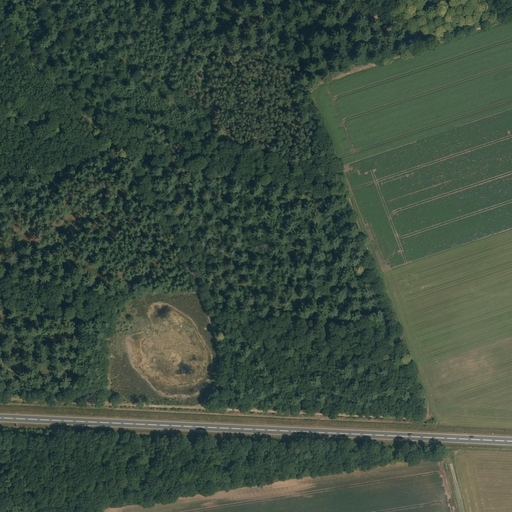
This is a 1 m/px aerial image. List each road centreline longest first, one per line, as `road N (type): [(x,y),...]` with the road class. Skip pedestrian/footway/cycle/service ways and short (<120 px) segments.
road 1 (trunk): [(511,441),(0,418)]
road 2 (track): [(342,178),(429,414),(203,406)]
road 3 (track): [(203,406),(0,397)]
road 4 (track): [(210,317),(163,220),(108,145)]
road 5 (track): [(108,145),(0,34)]
road 6 (track): [(442,42),(316,83)]
